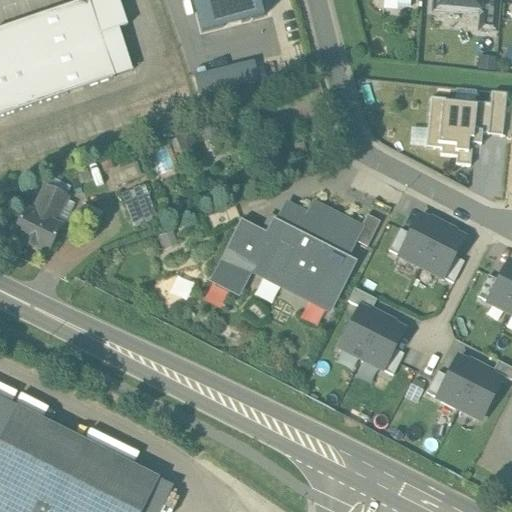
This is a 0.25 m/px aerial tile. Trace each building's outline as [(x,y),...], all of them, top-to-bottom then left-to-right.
[(0,116),(113,78),(99,37),(126,28),(116,0),(90,0),(0,30),(0,116)] [(192,0),(201,33),(263,18),(258,0),(192,0)] [(434,0),(434,11),(481,14),(482,14),(483,0),(434,0)] [(497,0),(483,0),(482,14),(481,14),(479,31),(495,32),(497,0)] [(178,85),(132,99),(138,118),(191,102),(179,65),(173,67),(178,85)] [(501,137),(502,130),(502,129),(506,95),(491,94),(489,105),(491,106),(488,136),(501,137)] [(430,100),(425,149),(441,150),(440,156),(456,158),(455,166),(469,167),(471,146),(480,146),(481,135),(488,136),(491,106),(489,105),(431,99),(430,99),(430,100)] [(43,186),(31,211),(25,209),(10,240),(46,257),(61,226),(55,223),(68,198),(43,186)] [(145,186),(133,191),(146,224),(157,220),(145,186)] [(133,191),(122,195),(134,229),(146,224),(133,191)] [(275,222),(250,272),(250,273),(329,312),(354,262),(346,258),(354,243),(361,230),(360,229),(313,205),(307,217),(285,207),(277,223),(275,222)] [(429,219),(419,214),(396,258),(443,282),(465,237),(456,232),(456,231),(430,218),(429,219)] [(367,216),(360,229),(361,230),(354,243),(366,250),(380,223),(367,216)] [(511,261),(508,260),(485,304),(511,317),(511,261)] [(301,320),(317,328),(324,313),(308,305),(301,320)] [(369,311),(359,306),(336,351),(382,374),(405,329),(396,324),(396,323),(370,310),(369,311)] [(467,361),(457,355),(434,400),(480,424),(503,379),(493,374),(494,373),(467,359),(467,361)] [(511,369),(499,363),(494,373),(493,374),(503,379),(511,383),(511,369)] [(158,511),(170,489),(16,411),(16,410),(0,401),(0,511),(158,511)]
